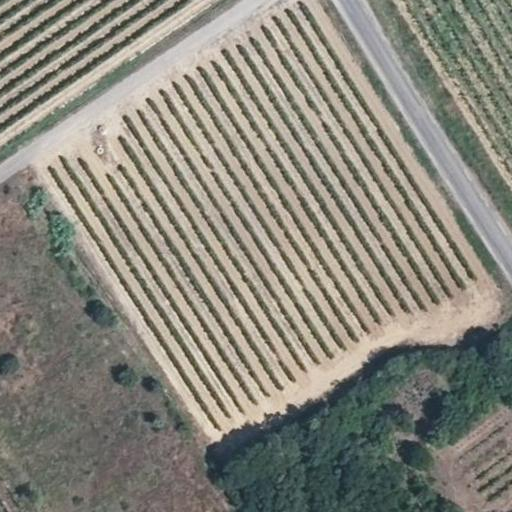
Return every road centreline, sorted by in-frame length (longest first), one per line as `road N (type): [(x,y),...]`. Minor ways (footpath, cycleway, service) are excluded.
road 1 (tertiary): [(348,0),(511,262)]
road 2 (unclassified): [(0,167),(246,0)]
